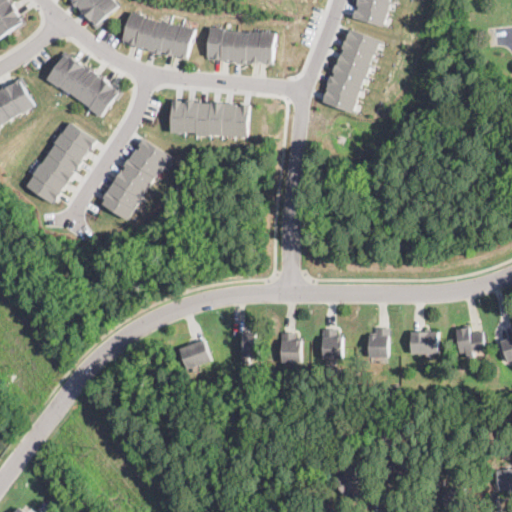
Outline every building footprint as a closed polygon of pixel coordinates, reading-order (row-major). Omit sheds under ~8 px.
[(0,0),(12,0),(22,13),(21,14),(25,20),(0,37),(0,0)] [(117,0),(121,4),(102,19),(104,22),(97,27),(91,19),(83,8),(80,10),(75,4),(78,2),(76,0),(73,2),(71,0),(117,0)] [(358,0),(354,16),(387,24),(393,0),(358,0)] [(146,16),(168,22),(170,20),(180,25),(182,23),(196,27),(187,58),(178,56),(178,54),(175,53),(175,55),(166,53),(167,50),(164,49),(163,54),(157,52),(158,50),(148,47),(147,50),(140,48),(141,46),(129,43),(130,41),(127,40),(126,43),(121,41),(129,9),(147,14),(146,16)] [(226,29),(249,31),(250,29),(262,31),(262,29),(277,31),(274,62),(260,61),(260,62),(252,61),(253,59),(249,59),(248,62),(238,61),(238,60),(232,59),(232,62),(228,61),(228,60),(214,59),(214,56),(212,56),(212,58),(206,57),(209,25),(226,26),(226,29)] [(351,27),(323,99),(354,111),(382,38),(351,27)] [(88,67),(90,65),(102,75),(101,76),(105,78),(107,76),(111,80),(110,81),(122,90),(105,115),(91,106),(93,105),(73,90),(72,91),(62,84),(61,86),(49,77),(54,71),(50,68),(53,64),(56,66),(61,60),(58,57),(64,49),(88,67)] [(25,84),(37,104),(25,112),(25,110),(3,124),(4,126),(0,128),(0,86),(1,86),(3,89),(15,82),(14,79),(21,75),(26,83),(25,84)] [(201,100),(201,101),(212,102),(212,100),(226,101),(226,102),(238,103),(238,104),(241,105),(241,103),(251,103),(249,135),(212,133),(211,134),(198,133),(198,131),(173,130),(174,100),(176,101),(176,98),(182,99),(182,101),(188,101),(189,97),(194,97),(195,97),(195,100),(201,100)] [(28,183),(54,201),(99,139),(71,119),(28,183)] [(103,201),(129,219),(173,153),(144,136),(103,201)] [(470,325),(471,332),(484,329),(488,347),(475,350),(476,355),(469,357),(467,350),(462,352),(456,328),(470,325)] [(391,326),(390,356),(369,355),(369,334),(372,334),(372,332),(374,332),(374,326),(391,326)] [(345,332),(344,357),(325,356),(325,328),(339,328),(339,332),(345,332)] [(440,330),(440,351),(412,351),(413,329),(440,330)] [(251,361),(244,362),(243,331),(256,331),(257,355),(251,355),(251,361)] [(303,338),(303,360),(283,360),(284,338),(286,338),(286,332),(299,332),(299,338),(303,338)] [(511,358),(511,335),(502,339),(509,360),(511,358)] [(189,367),(181,346),(189,343),(206,337),(213,358),(189,367)] [(421,457),(418,480),(386,476),(388,454),(421,457)] [(367,487),(357,494),(354,495),(352,491),(346,494),(336,479),(361,463),(371,479),(365,483),(368,487),(367,487)] [(511,467),(511,491),(510,492),(509,488),(501,489),(498,469),(511,467)] [(440,504),(438,505),(437,490),(466,487),(467,502),(440,504)] [(51,505),(45,511),(41,511),(39,510),(45,501),(51,505)] [(321,511),(325,503),(345,511),(321,511)]
